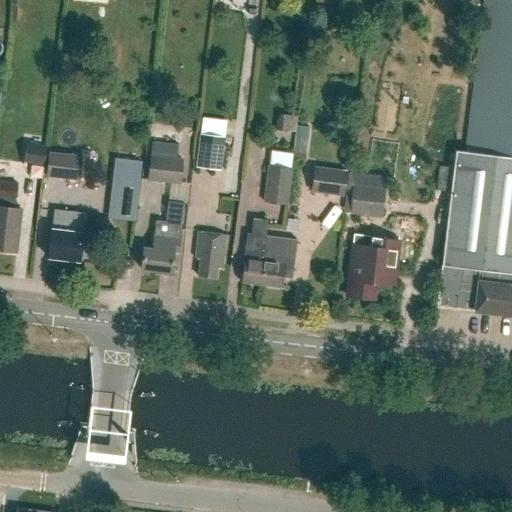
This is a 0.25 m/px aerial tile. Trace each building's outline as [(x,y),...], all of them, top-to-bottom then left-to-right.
[(511,0),(483,0),(465,153),(454,152),(435,306),(509,315),(511,287),(511,0)] [(205,128),(230,130),(231,114),(207,112),(205,128)] [(277,114),(276,129),(295,131),(296,116),(277,114)] [(220,170),(225,137),(199,134),(195,167),(220,170)] [(176,158),(178,144),(152,142),(150,155),(149,155),(147,181),(180,184),(183,159),(176,158)] [(43,165),(46,145),(26,143),(23,162),(43,165)] [(79,180),(79,174),(81,155),(48,152),(46,177),(79,180)] [(138,186),(141,164),(116,161),(113,183),(138,186)] [(287,205),(292,169),(268,165),(263,202),(287,205)] [(343,196),(346,170),(313,166),(310,192),(343,196)] [(0,250),(15,253),(20,210),(13,209),(16,184),(0,182),(0,250)] [(381,218),(385,188),(353,184),(349,214),(381,218)] [(181,224),(184,203),(168,201),(165,222),(155,221),(152,248),(143,247),(141,269),(170,273),(173,253),(179,253),(182,224),(181,224)] [(82,233),(84,213),(54,210),(52,230),(51,229),(48,258),(79,262),(83,233),(82,233)] [(264,246),(265,246),(266,236),(268,221),(255,219),(252,243),(247,242),(242,281),(260,284),(262,270),(261,270),(263,254),(264,246)] [(221,269),(225,235),(197,232),(195,258),(200,259),(198,276),(215,277),(216,268),(221,269)] [(262,270),(260,284),(280,287),(281,278),(288,279),(293,240),(266,236),(265,246),(264,246),(263,254),(261,270),(262,270)] [(371,299),(373,281),(391,283),(393,266),(396,240),(377,238),(376,247),(351,244),(345,295),(371,299)]
